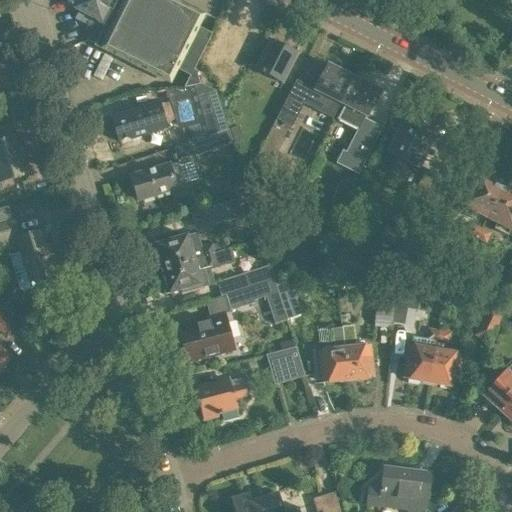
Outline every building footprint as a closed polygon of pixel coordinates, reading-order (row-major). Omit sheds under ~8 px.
[(66,0),(68,5),(81,11),(76,19),(93,27),(86,41),(94,45),(93,47),(170,85),(177,71),(189,77),(183,87),(184,88),(187,88),(198,85),(197,76),(196,72),(193,70),(211,35),(194,26),(201,13),(175,0),(66,0)] [(294,53),(270,41),(257,68),(281,80),(294,53)] [(296,80),(276,120),(294,128),(304,108),(333,123),(342,105),(343,106),(356,79),(328,64),(314,90),(296,80)] [(343,106),(337,120),(357,130),(345,153),(365,163),(382,128),(365,120),(379,91),(356,79),(343,106)] [(142,108),(111,117),(118,141),(119,141),(122,151),(137,146),(135,138),(168,128),(167,125),(174,123),(177,132),(185,129),(189,142),(214,134),(198,85),(187,88),(187,90),(164,89),(154,93),(158,104),(142,109),(142,108)] [(380,168),(405,180),(412,164),(417,167),(416,169),(419,171),(422,165),(420,164),(435,135),(433,134),(440,121),(413,107),(406,120),(405,119),(388,152),(380,168)] [(214,134),(189,142),(194,157),(232,144),(228,130),(214,134)] [(0,181),(27,173),(17,137),(0,142),(0,181)] [(130,176),(138,201),(172,191),(175,200),(193,194),(190,182),(184,184),(178,163),(168,166),(168,164),(130,176)] [(462,205),(459,213),(472,220),(476,212),(486,217),(502,185),(489,178),(488,175),(483,172),(480,174),(478,172),(461,205),(462,205)] [(420,209),(436,217),(451,181),(438,173),(420,209)] [(511,189),(502,185),(486,217),(497,223),(493,230),(506,237),(510,229),(511,230),(511,229),(511,189)] [(248,196),(219,205),(225,222),(253,214),(248,196)] [(9,208),(0,210),(0,258),(8,256),(17,285),(18,289),(23,291),(32,288),(34,284),(33,280),(57,272),(52,255),(46,256),(39,233),(19,240),(9,208)] [(481,229),(471,224),(465,235),(475,240),(481,229)] [(491,234),(481,229),(475,240),(485,244),(491,234)] [(157,246),(154,250),(156,256),(160,257),(163,268),(213,254),(215,253),(219,252),(217,244),(212,245),(212,244),(201,247),(197,233),(188,236),(188,235),(181,236),(179,234),(176,235),(174,238),(156,243),(157,246)] [(165,276),(162,281),(165,294),(180,290),(182,296),(203,289),(211,287),(206,270),(205,268),(217,265),(213,254),(163,268),(165,276)] [(270,265),(216,283),(220,297),(225,296),(274,280),(270,265)] [(274,280),(225,296),(226,299),(230,311),(255,303),(254,301),(265,297),(274,324),(287,320),(276,286),(274,280)] [(291,285),(276,286),(287,320),(301,315),(291,285)] [(393,291),(392,306),(417,310),(420,292),(407,290),(393,289),(393,291)] [(376,290),(373,327),(390,329),(392,306),(393,291),(376,290)] [(474,337),(489,344),(504,313),(488,306),(474,337)] [(0,374),(5,369),(4,363),(8,358),(0,351),(0,348),(2,346),(0,344),(0,332),(3,335),(13,324),(0,312),(0,374)] [(204,325),(179,331),(187,362),(232,351),(223,315),(203,320),(204,325)] [(354,326),(341,328),(347,380),(371,377),(367,346),(356,347),(354,326)] [(334,350),(320,352),(324,383),(347,380),(341,328),(331,329),(334,350)] [(410,346),(404,379),(406,379),(406,380),(428,383),(438,331),(427,329),(425,340),(421,339),(411,337),(410,346)] [(438,331),(428,383),(453,388),(455,372),(461,373),(464,356),(457,354),(445,352),(448,332),(438,331)] [(293,340),(279,344),(282,351),(295,347),(293,340)] [(265,356),(274,385),(303,377),(295,347),(282,351),(265,356)] [(494,382),(482,395),(485,397),(485,400),(490,405),(492,403),(500,411),(511,398),(511,362),(503,372),(500,372),(494,379),(494,382)] [(195,390),(203,420),(221,415),(220,411),(237,407),(235,400),(247,397),(243,385),(242,385),(241,379),(229,381),(229,380),(195,390)] [(511,398),(500,411),(509,419),(508,421),(511,424),(511,398)] [(406,511),(423,511),(425,509),(430,475),(383,469),(381,488),(368,487),(366,505),(407,510),(406,511)] [(311,499),(315,511),(340,511),(334,492),(311,499)] [(299,511),(298,509),(286,511),(281,511),(276,494),(250,502),(248,494),(232,499),(236,511),(299,511)]
